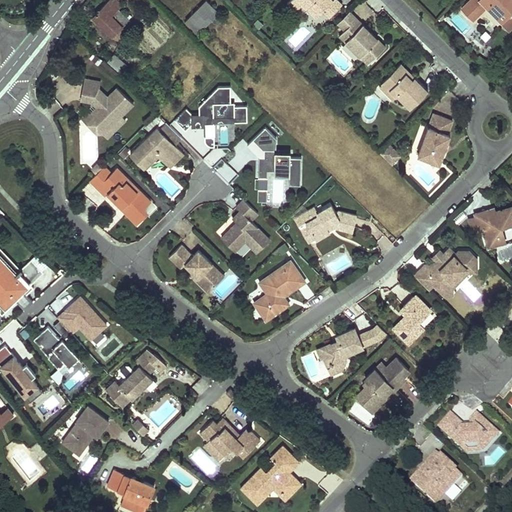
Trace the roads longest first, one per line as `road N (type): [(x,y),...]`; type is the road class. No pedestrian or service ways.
road 1 (residential): [(492,147),(484,166),(393,257),(255,364)]
road 2 (residential): [(0,85),(45,129),(61,210),(126,264)]
road 3 (residential): [(126,264),(255,364)]
road 4 (residential): [(255,364),(378,453)]
road 5 (residential): [(387,0),(490,104)]
road 6 (residential): [(457,368),(487,393),(509,367),(481,341),(470,354)]
